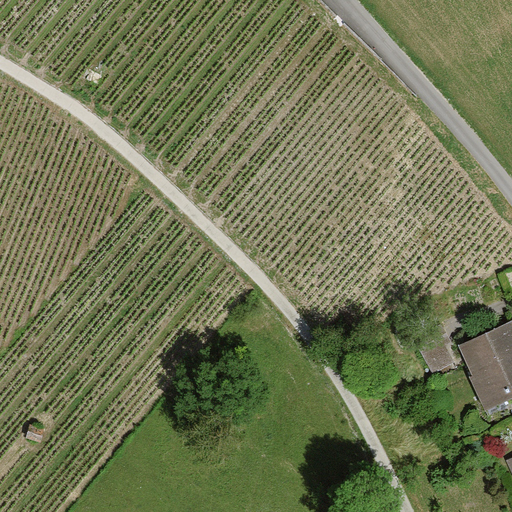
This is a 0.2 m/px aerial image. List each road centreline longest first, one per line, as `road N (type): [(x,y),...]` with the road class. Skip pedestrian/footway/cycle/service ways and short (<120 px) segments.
road 1 (track): [(0,65),(57,97),(140,163),(314,343)]
road 2 (residential): [(314,343),(409,511)]
